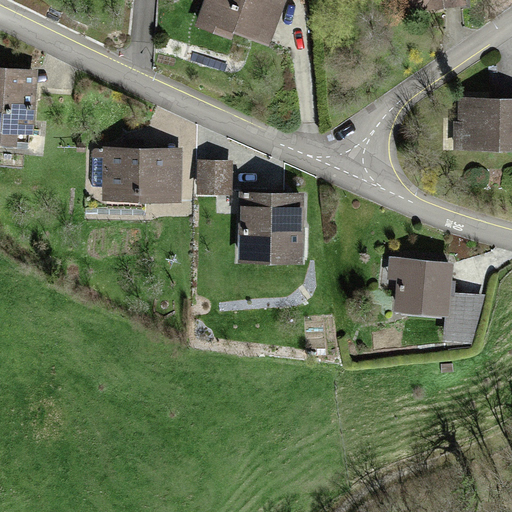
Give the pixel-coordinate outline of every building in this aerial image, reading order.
[(204,0),(196,22),(231,35),(234,25),(271,38),(284,0),(204,0)] [(34,68),(0,66),(0,121),(32,123),(34,68)] [(511,97),(455,99),(456,144),(511,142),(511,97)] [(179,150),(102,148),(101,191),(178,193),(179,150)] [(232,162),(195,161),(194,189),(231,190),(232,162)] [(299,196),(242,194),(239,259),(296,261),(299,196)] [(395,309),(441,312),(437,332),(468,337),(484,298),(449,293),(451,263),(399,259),(395,309)]
